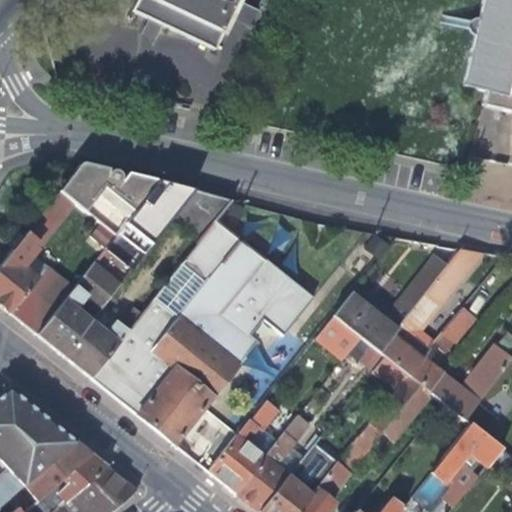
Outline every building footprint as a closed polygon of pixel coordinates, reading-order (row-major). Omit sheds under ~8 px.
[(143,0),(135,15),(146,21),(151,23),(164,30),(217,57),(232,29),(234,25),(238,15),(242,9),(246,0),(143,0)] [(511,0),(485,0),(480,21),(476,41),(464,94),(485,99),(483,114),(511,119),(511,0)] [(242,9),(238,15),(234,25),(252,33),(258,19),(259,17),(247,11),(242,9)] [(157,46),(161,38),(164,30),(151,23),(143,39),(157,46)] [(96,225),(112,237),(157,182),(124,174),(117,182),(118,179),(117,175),(116,174),(113,171),(108,172),(105,175),(105,179),(103,179),(105,170),(79,165),(56,193),(70,204),(96,225)] [(171,219),(197,240),(212,221),(228,200),(194,190),(171,219)] [(70,204),(56,193),(50,201),(64,212),(70,204)] [(50,201),(29,227),(0,263),(0,310),(7,316),(33,336),(70,290),(28,257),(64,212),(50,201)] [(177,265),(200,285),(237,240),(212,221),(197,240),(177,265)] [(103,249),(112,237),(96,225),(87,236),(103,249)] [(308,298),(237,240),(200,285),(172,321),(120,386),(110,398),(149,429),(171,447),(254,343),(244,335),(257,319),(278,336),(308,298)] [(455,249),(442,266),(401,318),(409,325),(413,329),(431,307),(430,307),(472,252),(455,249)] [(342,325),(375,351),(388,334),(401,318),(442,266),(432,259),(392,311),(384,305),(368,292),(342,325)] [(90,265),(70,290),(33,336),(46,347),(59,358),(88,322),(117,286),(90,265)] [(99,390),(110,398),(120,386),(172,321),(148,301),(137,315),(96,366),(86,379),(99,390)] [(104,335),(88,322),(59,358),(74,370),(86,379),(96,366),(137,315),(131,310),(121,322),(117,319),(104,335)] [(450,313),(436,332),(454,346),(469,328),(450,313)] [(396,341),(409,325),(401,318),(388,334),(396,341)] [(416,357),(396,341),(388,334),(375,351),(381,356),(393,366),(403,374),(416,357)] [(458,388),(443,375),(427,394),(439,403),(461,421),(474,404),(509,360),(492,345),(488,349),(458,388)] [(383,377),(393,366),(381,356),(372,368),(383,377)] [(430,366),(416,357),(403,374),(405,376),(427,394),(443,375),(430,366)] [(389,440),(427,394),(405,376),(367,422),(380,432),(389,440)] [(0,394),(0,465),(3,469),(50,425),(36,414),(5,390),(0,394)] [(262,400),(204,473),(219,485),(231,495),(261,457),(241,442),(250,430),(270,406),(262,400)] [(467,425),(482,438),(495,421),(474,404),(461,421),(467,425)] [(203,457),(229,429),(209,410),(182,439),(203,457)] [(294,416),(270,446),(261,457),(231,495),(241,502),(252,511),(257,511),(295,464),(282,454),(294,440),(286,434),(298,419),(294,416)] [(348,473),(380,432),(367,422),(335,463),(348,473)] [(0,471),(0,509),(7,503),(11,499),(23,490),(25,488),(36,478),(74,445),(50,425),(3,469),(0,471)] [(448,511),(498,450),(482,438),(467,425),(413,493),(426,503),(460,460),(471,468),(436,511),(448,511)] [(270,446),(250,430),(241,442),(261,457),(270,446)] [(34,503),(48,490),(58,482),(88,456),(81,450),(74,445),(36,478),(25,488),(23,490),(34,503)] [(391,460),(380,451),(363,470),(375,480),(391,460)] [(304,454),(295,464),(257,511),(295,511),(317,485),(298,471),(308,457),(304,454)] [(62,504),(103,468),(94,461),(88,456),(58,482),(63,488),(54,496),(62,504)] [(349,474),(348,473),(335,463),(317,485),(295,511),(324,511),(332,503),(328,500),(349,474)] [(52,511),(109,511),(133,492),(116,479),(103,468),(62,504),(52,511)] [(48,490),(54,496),(63,488),(58,482),(48,490)] [(54,496),(35,511),(52,511),(62,504),(54,496)] [(398,511),(402,508),(389,498),(377,511),(354,511),(353,511),(352,511),(398,511)] [(22,511),(11,499),(7,503),(14,511),(22,511)]
